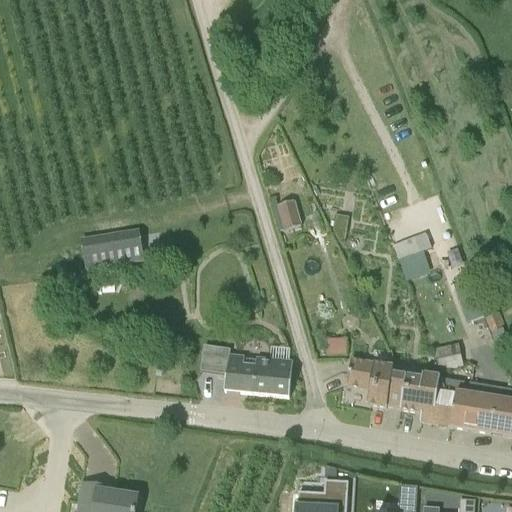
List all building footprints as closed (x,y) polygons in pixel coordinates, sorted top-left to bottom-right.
[(295,203),(277,208),(284,233),(301,228),(295,203)] [(344,243),(348,219),(335,217),(333,233),(337,242),(344,243)] [(81,246),(81,248),(82,248),(86,273),(144,263),(140,239),(140,238),(140,237),(81,246)] [(407,282),(431,272),(424,254),(399,263),(407,282)] [(484,320),(470,283),(454,289),(467,326),(484,320)] [(499,315),(485,320),(491,335),(504,328),(499,315)] [(347,354),(348,340),(329,340),(329,354),(347,354)] [(457,346),(434,352),(439,373),(463,367),(457,346)] [(224,394),(225,394),(289,400),(292,366),(229,360),(224,394)] [(393,369),(350,362),(346,389),(369,393),(366,407),(386,411),(387,407),(400,409),(401,409),(406,379),(392,377),(393,369)] [(419,424),(450,429),(457,384),(440,381),(440,380),(422,377),(421,382),(406,379),(401,409),(400,409),(400,413),(421,416),(419,424)] [(467,398),(462,397),(464,385),(457,384),(450,429),(450,430),(511,440),(511,405),(485,401),(487,390),(469,387),(467,398)] [(325,471),(325,479),(336,480),(337,471),(325,471)] [(136,511),(138,500),(110,496),(111,492),(111,491),(109,490),(98,489),(83,486),(79,511),(136,511)] [(301,511),(349,511),(351,489),(330,487),(329,499),(303,497),(301,511)] [(415,511),(417,490),(400,488),(398,511),(415,511)] [(474,511),(475,503),(460,502),(459,511),(474,511)]
